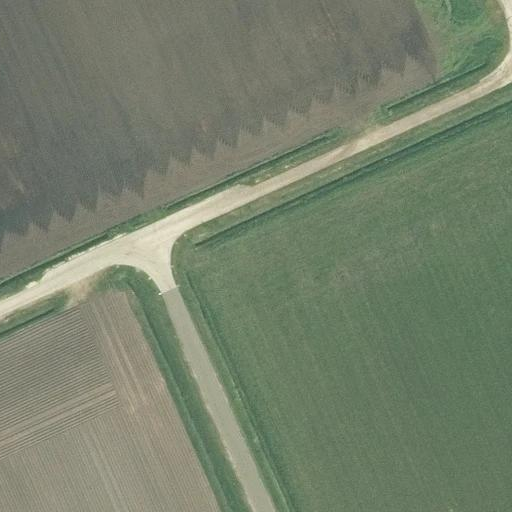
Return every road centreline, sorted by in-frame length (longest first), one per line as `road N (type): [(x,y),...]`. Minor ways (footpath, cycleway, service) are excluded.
road 1 (track): [(147,239),(511,74)]
road 2 (unclassified): [(263,511),(147,239)]
road 3 (unclassified): [(0,306),(147,239)]
